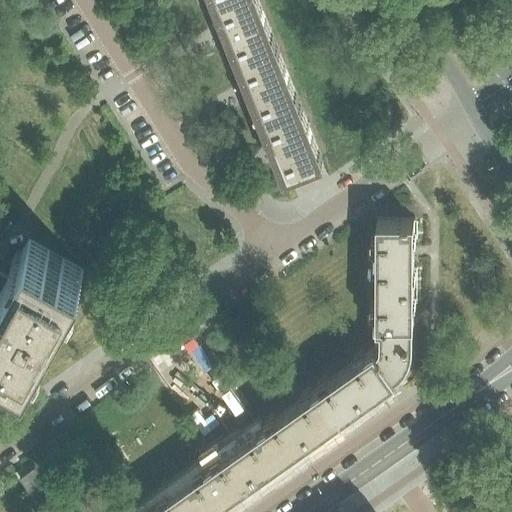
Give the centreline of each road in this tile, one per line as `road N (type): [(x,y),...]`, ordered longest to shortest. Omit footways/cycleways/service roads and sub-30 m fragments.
road 1 (residential): [(284,247),(0,449)]
road 2 (residential): [(284,247),(192,166),(90,0)]
road 3 (residential): [(474,109),(284,247)]
road 4 (tertiary): [(309,511),(475,393)]
road 5 (tertiary): [(400,0),(474,109)]
